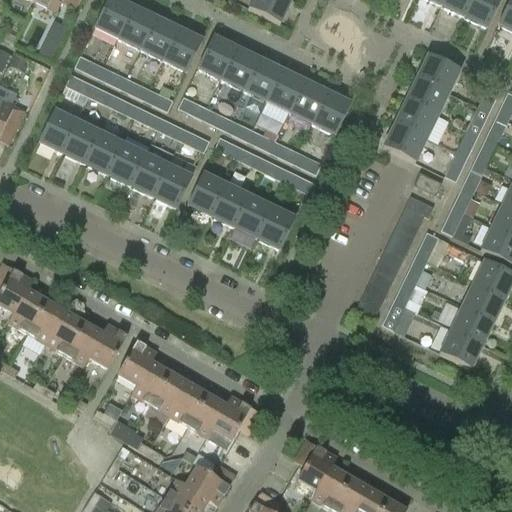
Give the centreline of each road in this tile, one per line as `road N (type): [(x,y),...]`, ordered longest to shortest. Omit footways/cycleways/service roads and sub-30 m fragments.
road 1 (residential): [(322,354),(0,193)]
road 2 (residential): [(291,417),(0,259)]
road 3 (residential): [(508,450),(322,354)]
road 4 (residential): [(450,511),(291,417)]
